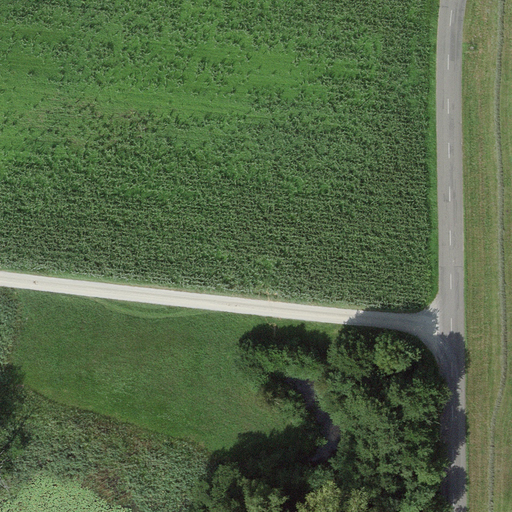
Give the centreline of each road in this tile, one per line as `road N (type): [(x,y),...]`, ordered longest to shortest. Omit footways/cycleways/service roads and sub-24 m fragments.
road 1 (tertiary): [(454,0),(455,511)]
road 2 (track): [(0,278),(451,330)]
